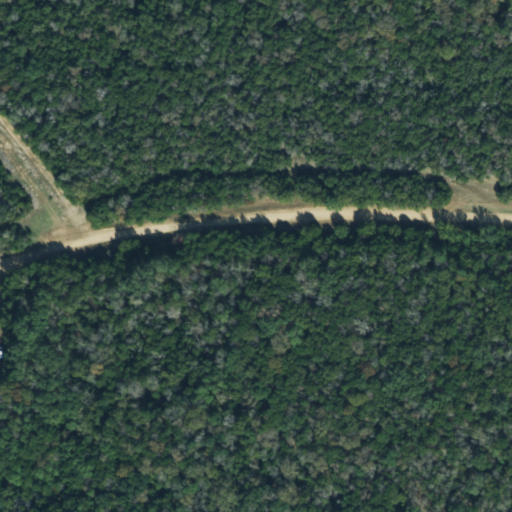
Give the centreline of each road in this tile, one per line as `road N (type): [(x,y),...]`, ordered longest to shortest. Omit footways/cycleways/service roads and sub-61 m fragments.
road 1 (residential): [(77,240),(427,208),(511,217)]
road 2 (track): [(0,136),(77,240)]
